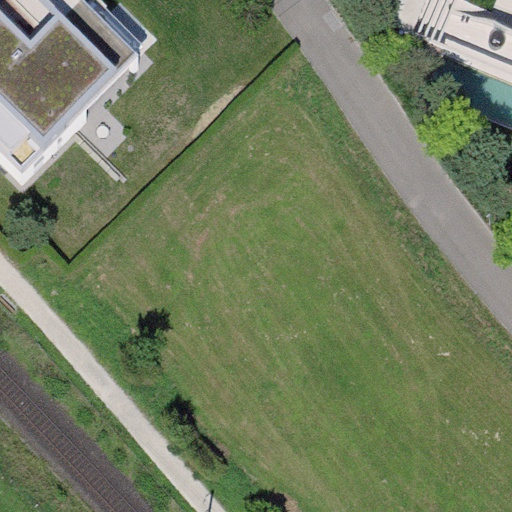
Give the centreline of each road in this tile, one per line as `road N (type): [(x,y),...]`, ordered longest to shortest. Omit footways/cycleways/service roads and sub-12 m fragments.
road 1 (residential): [(511,291),(301,0)]
road 2 (track): [(217,511),(51,315),(0,267)]
